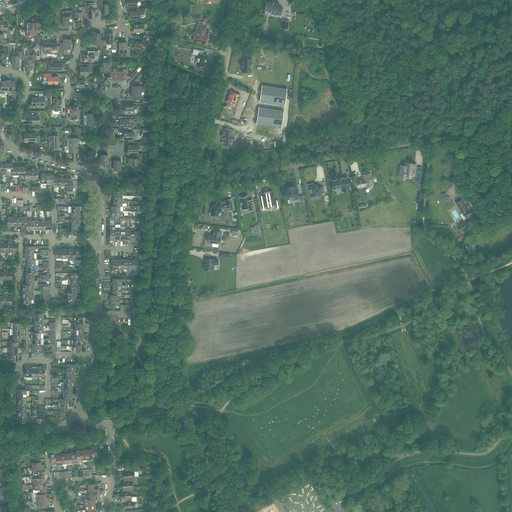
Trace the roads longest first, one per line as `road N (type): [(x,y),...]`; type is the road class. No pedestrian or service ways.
road 1 (unclassified): [(198,187),(462,133),(511,112)]
road 2 (unclassified): [(182,409),(185,248),(198,187)]
road 3 (unclassified): [(198,187),(238,0)]
road 4 (unclassified): [(240,511),(314,477),(351,491)]
